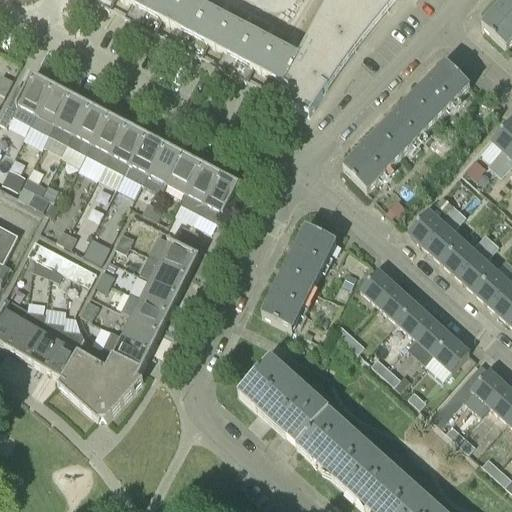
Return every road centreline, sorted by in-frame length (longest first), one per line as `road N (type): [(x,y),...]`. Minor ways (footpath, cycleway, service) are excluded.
road 1 (residential): [(310,511),(207,420),(195,395),(199,361),(300,172)]
road 2 (residential): [(300,172),(0,14)]
road 3 (residential): [(511,359),(300,172)]
road 4 (residential): [(300,172),(431,20)]
